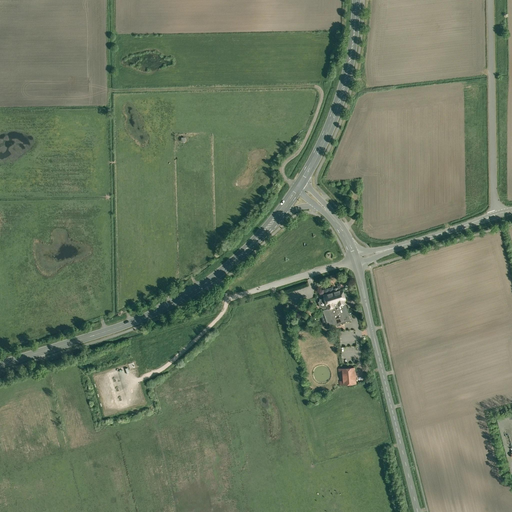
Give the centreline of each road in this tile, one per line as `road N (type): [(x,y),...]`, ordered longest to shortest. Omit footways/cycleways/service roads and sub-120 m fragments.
road 1 (primary): [(0,362),(167,306),(222,271),(276,215)]
road 2 (tertiary): [(355,261),(418,511)]
road 3 (primary): [(298,186),(338,97),(355,0)]
road 4 (secondary): [(511,212),(355,261)]
road 5 (unclassified): [(355,261),(229,298)]
